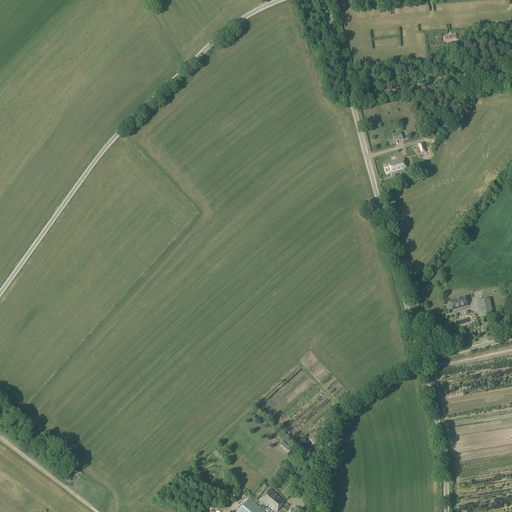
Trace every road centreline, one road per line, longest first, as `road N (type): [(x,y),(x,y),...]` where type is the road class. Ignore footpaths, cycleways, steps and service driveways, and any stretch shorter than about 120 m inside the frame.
road 1 (unclassified): [(0,292),(132,117),(237,21),(278,0)]
road 2 (unclassified): [(421,361),(323,0)]
road 3 (unclassified): [(317,511),(341,415),(421,361)]
road 4 (unclassified): [(446,511),(445,457),(421,361)]
